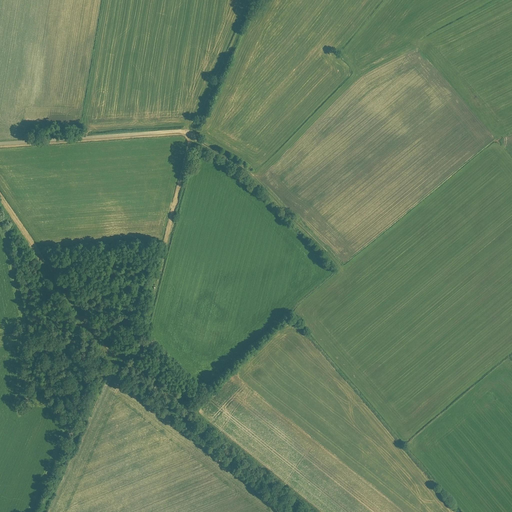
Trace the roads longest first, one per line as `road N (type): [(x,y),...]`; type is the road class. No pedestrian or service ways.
road 1 (track): [(332,266),(244,170),(190,135)]
road 2 (track): [(190,135),(0,144)]
road 3 (track): [(190,135),(250,0)]
